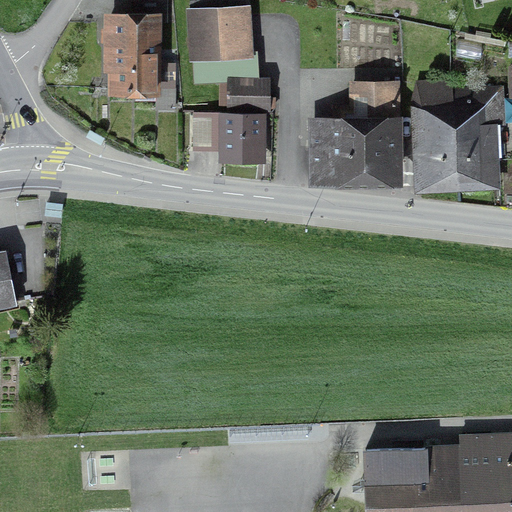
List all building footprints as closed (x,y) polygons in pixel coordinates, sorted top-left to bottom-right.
[(136,0),(136,16),(107,15),(104,83),(152,85),(155,22),(162,22),(162,0),(136,0)] [(242,8),(192,11),(193,63),(210,63),(210,82),(221,83),(219,107),(275,109),(278,98),(270,98),(268,80),(245,80),(244,64),(242,8)] [(414,182),(456,179),(452,89),(452,80),(424,80),(412,96),(414,182)] [(397,181),(398,85),(348,84),(348,122),(312,121),(311,180),(397,181)] [(500,88),(452,89),(456,179),(490,178),(488,124),(501,124),(500,88)] [(263,162),(263,119),(219,120),(219,162),(263,162)] [(0,309),(29,304),(19,253),(0,256),(0,309)] [(511,511),(511,438),(463,440),(463,451),(378,453),(379,511),(511,511)]
